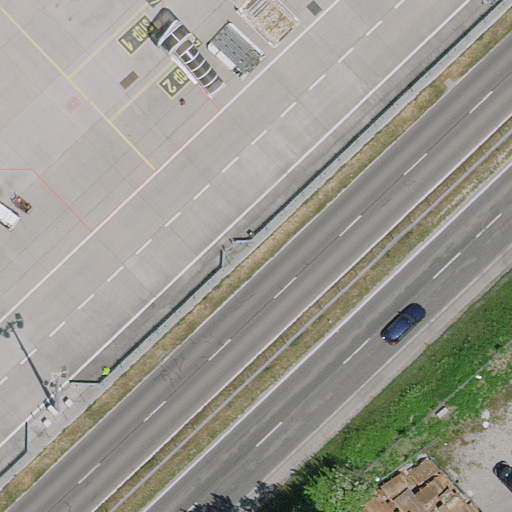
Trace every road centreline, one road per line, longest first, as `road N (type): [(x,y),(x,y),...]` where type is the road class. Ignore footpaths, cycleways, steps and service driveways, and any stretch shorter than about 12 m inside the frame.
road 1 (tertiary): [(511,72),(49,511)]
road 2 (secondary): [(190,511),(478,240)]
